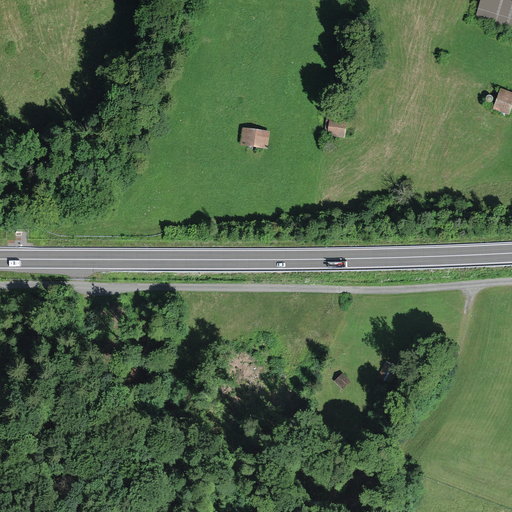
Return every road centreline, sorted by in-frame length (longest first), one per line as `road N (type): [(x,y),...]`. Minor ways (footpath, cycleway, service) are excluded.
road 1 (track): [(511,280),(357,289),(0,282)]
road 2 (trunk): [(0,259),(511,256)]
road 3 (track): [(409,433),(448,376),(471,283)]
